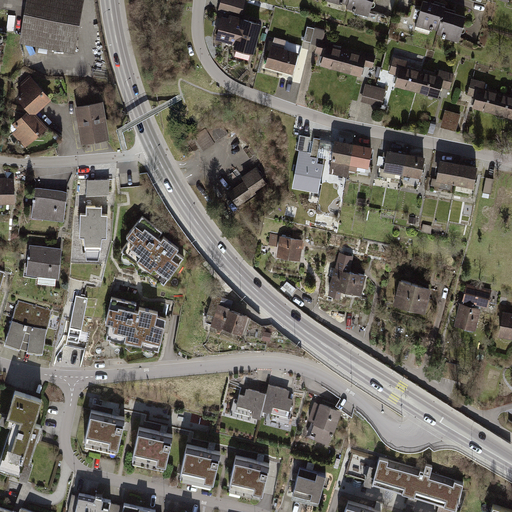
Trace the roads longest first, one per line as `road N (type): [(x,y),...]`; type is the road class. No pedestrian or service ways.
road 1 (primary): [(432,413),(256,289),(189,211),(153,148)]
road 2 (residential): [(432,413),(421,428),(399,431),(321,374),(287,364),(74,379)]
road 3 (residential): [(199,0),(206,59),(241,89),(318,118),(511,162)]
road 4 (residential): [(74,379),(63,434),(65,455),(80,472),(252,511)]
road 5 (primary): [(153,148),(109,0)]
road 6 (residential): [(153,148),(61,162),(0,159)]
